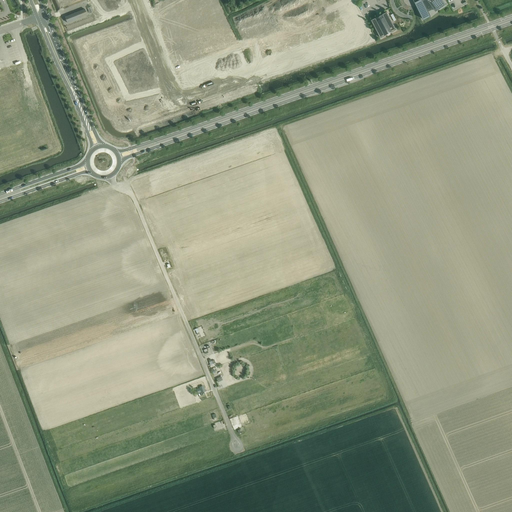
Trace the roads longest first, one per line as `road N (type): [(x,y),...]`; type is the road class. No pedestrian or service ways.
road 1 (secondary): [(511,16),(116,152)]
road 2 (secondary): [(119,161),(511,22)]
road 3 (track): [(236,445),(131,194),(110,176)]
road 4 (residential): [(246,76),(358,35),(341,2)]
road 5 (tertiary): [(37,17),(93,149)]
road 6 (tertiary): [(102,145),(46,14)]
road 7 (residential): [(151,38),(113,52),(132,99),(168,87)]
